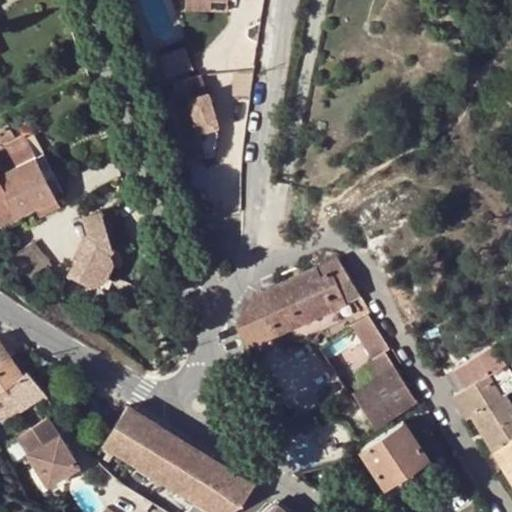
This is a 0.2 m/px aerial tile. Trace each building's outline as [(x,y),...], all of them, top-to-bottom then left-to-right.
[(186,0),(186,10),(228,11),(228,0),(186,0)] [(168,74),(194,65),(186,44),(161,53),(168,74)] [(201,80),(185,85),(189,98),(178,101),(189,139),(200,136),(207,160),(213,158),(216,141),(214,134),(220,133),(210,99),(207,99),(201,80)] [(10,124),(0,128),(0,143),(16,135),(10,124)] [(42,167),(36,154),(26,138),(0,151),(0,224),(35,206),(57,195),(64,191),(49,163),(42,167)] [(43,151),(36,154),(42,167),(49,163),(43,151)] [(57,195),(35,206),(39,214),(64,201),(65,198),(65,195),(65,192),(64,191),(57,195)] [(109,273),(115,255),(111,243),(115,241),(101,204),(83,210),(90,228),(73,271),(96,280),(109,273)] [(32,291),(60,275),(34,241),(11,255),(32,291)] [(346,302),(361,295),(338,257),(317,266),(320,274),(332,272),(346,302)] [(244,346),(346,302),(332,272),(320,274),(317,266),(256,292),(235,323),(244,346)] [(382,331),(370,312),(353,323),(364,340),(372,337),(382,331)] [(0,360),(8,355),(0,342),(0,360)] [(471,416),(493,451),(511,437),(511,402),(507,394),(502,388),(511,381),(511,372),(494,344),(445,374),(456,392),(452,395),(467,418),(471,416)] [(22,375),(27,372),(13,352),(8,355),(22,375)] [(394,364),(386,352),(371,362),(380,377),(355,393),(376,427),(418,401),(394,364)] [(0,389),(22,375),(8,355),(0,360),(0,389)] [(44,360),(27,372),(33,380),(53,365),(44,360)] [(0,389),(0,424),(44,394),(33,380),(27,372),(22,375),(0,389)] [(511,390),(511,381),(502,388),(507,394),(511,390)] [(253,486),(127,404),(102,445),(109,449),(114,452),(193,502),(209,511),(232,511),(241,506),(253,486)] [(52,413),(16,433),(47,486),(82,465),(52,413)] [(403,421),(360,449),(386,487),(428,458),(403,421)] [(511,437),(493,451),(511,481),(511,437)] [(109,449),(103,457),(109,461),(114,452),(109,449)] [(432,465),(428,458),(386,487),(390,493),(432,465)] [(209,511),(193,502),(188,510),(185,511),(209,511)]
